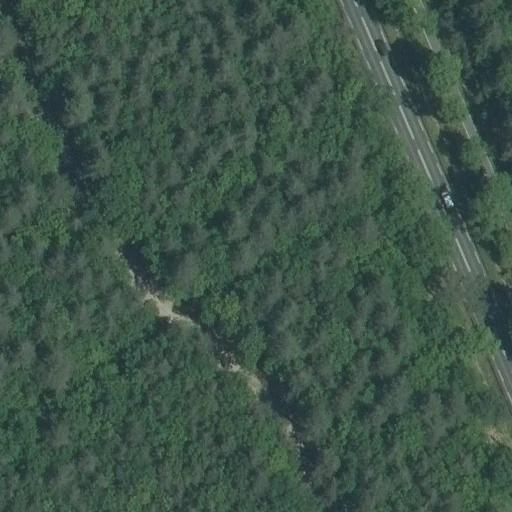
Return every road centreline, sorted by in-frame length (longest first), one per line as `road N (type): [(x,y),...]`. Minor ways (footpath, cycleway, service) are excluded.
road 1 (unknown): [(6,0),(83,176),(142,264),(251,372),(303,445),(310,511)]
road 2 (secondary): [(511,370),(354,0)]
